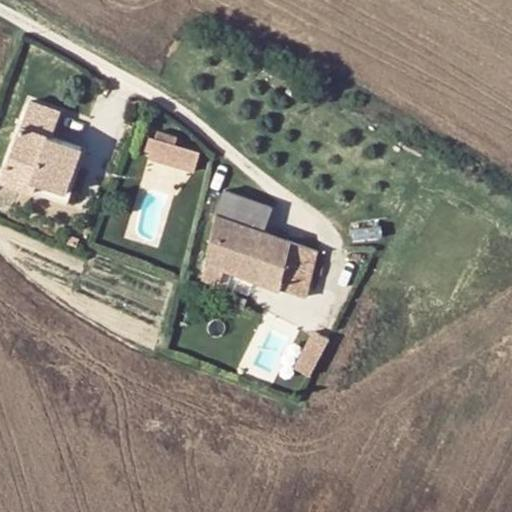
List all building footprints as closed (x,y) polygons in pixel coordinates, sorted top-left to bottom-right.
[(2,181),(23,188),(27,179),(65,193),(81,149),(51,138),(60,114),(29,102),(2,181)] [(176,145),(178,138),(157,132),(155,139),(150,138),(146,151),(151,153),(150,159),(171,165),(176,145)] [(201,153),(176,145),(171,165),(195,172),(201,153)] [(61,203),(65,193),(27,179),(23,188),(61,203)] [(281,288),(293,242),(264,231),(273,206),(226,188),(217,212),(203,273),(221,280),(226,267),(281,288)] [(318,251),(293,242),(281,288),(305,298),(318,251)]
